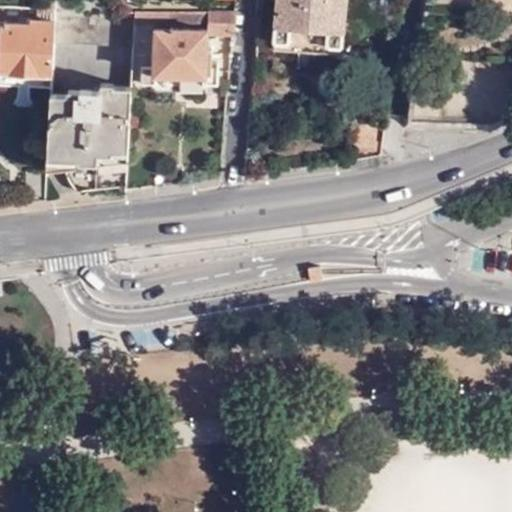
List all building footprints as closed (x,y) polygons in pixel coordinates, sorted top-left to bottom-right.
[(338,54),(342,0),(274,0),(271,50),(298,51),(296,69),(312,69),(314,52),(338,54)] [(51,41),(52,13),(53,6),(32,5),(32,21),(0,20),(0,83),(49,84),(51,41)] [(207,31),(232,32),(234,9),(132,6),(131,15),(207,17),(207,25),(154,23),(151,63),(143,63),(142,80),(152,80),(152,85),(205,87),(205,82),(215,82),(216,61),(206,61),(207,31)] [(130,48),(131,20),(52,13),(51,41),(130,48)] [(76,190),(123,184),(125,152),(128,85),(109,85),(110,82),(97,81),(97,90),(66,89),(66,93),(48,94),(45,167),(65,165),(64,172),(63,177),(66,181),(76,190)] [(358,120),(354,157),(379,152),(383,123),(358,120)] [(124,187),(153,184),(153,153),(125,152),(123,184),(124,187)] [(43,197),(43,194),(44,169),(24,171),(23,199),(43,197)] [(320,268),(305,269),(305,283),(320,283),(320,268)]
